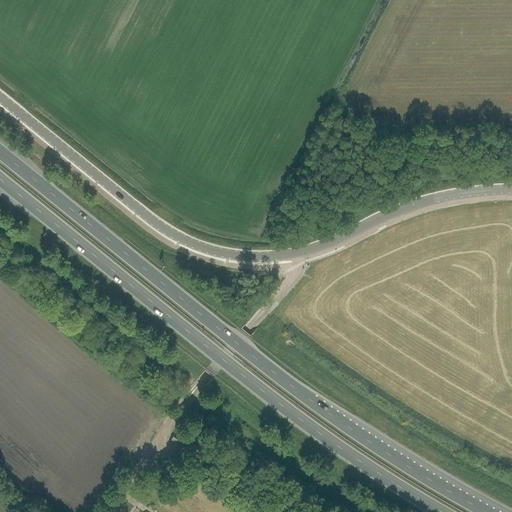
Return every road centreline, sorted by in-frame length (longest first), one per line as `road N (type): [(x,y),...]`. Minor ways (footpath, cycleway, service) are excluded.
road 1 (trunk): [(488,511),(314,405),(0,152)]
road 2 (trunk): [(0,178),(281,405),(442,511)]
road 3 (unclassified): [(299,255),(241,257),(179,240),(0,98)]
road 4 (unclassified): [(299,255),(419,201),(511,189)]
